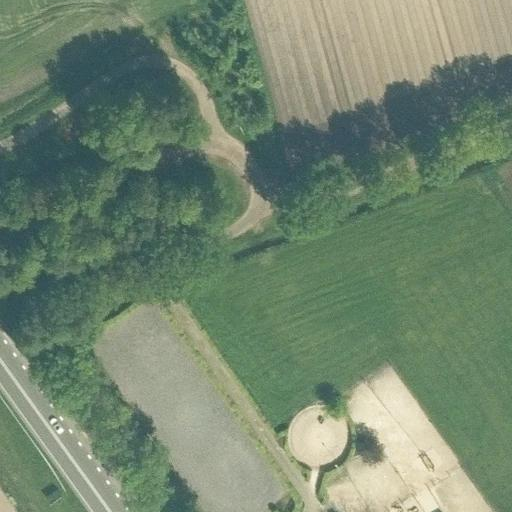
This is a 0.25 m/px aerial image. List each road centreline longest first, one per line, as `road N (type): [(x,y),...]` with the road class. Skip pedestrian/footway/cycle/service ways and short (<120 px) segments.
road 1 (unclassified): [(220,136),(261,186),(297,203),(511,126)]
road 2 (unclassified): [(0,147),(128,66),(160,60),(185,74),(220,136)]
road 3 (unclassified): [(0,220),(220,136)]
road 4 (trunk): [(109,511),(0,359)]
